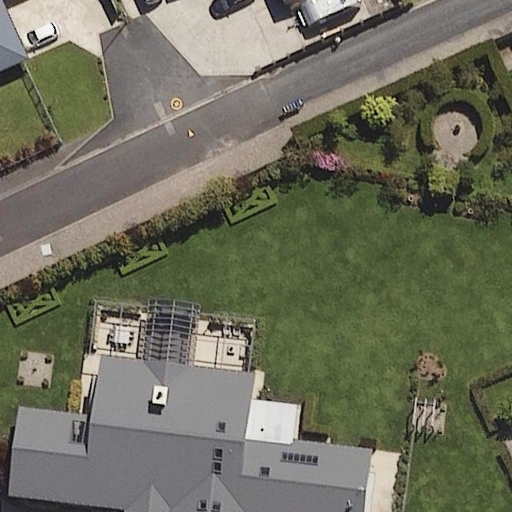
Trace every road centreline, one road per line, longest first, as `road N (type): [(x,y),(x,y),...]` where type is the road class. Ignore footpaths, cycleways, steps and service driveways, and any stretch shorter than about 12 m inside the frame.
road 1 (residential): [(0,226),(307,79)]
road 2 (residential): [(483,0),(307,79)]
